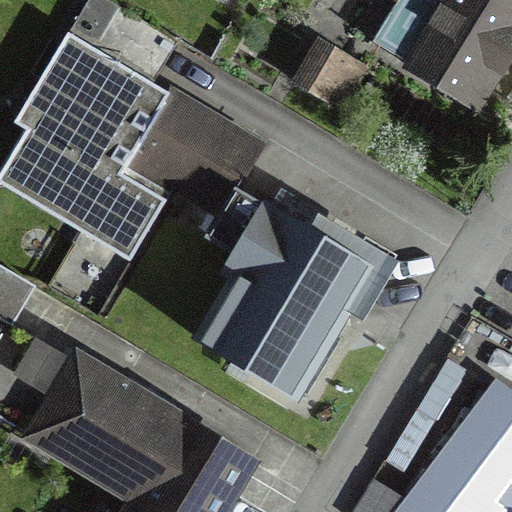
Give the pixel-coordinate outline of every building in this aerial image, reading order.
[(511,52),(511,42),(507,39),(511,30),(511,0),(399,0),(372,45),(478,109),(511,52)] [(138,80),(130,76),(66,37),(16,120),(57,145),(25,200),(81,234),(48,289),(93,316),(171,186),(219,215),(232,193),(257,152),(164,97),(157,107),(124,87),(129,77),(137,82),(138,80)] [(363,72),(317,44),(293,84),(339,112),(363,72)] [(260,274),(213,351),(292,398),(366,273),(232,193),(219,215),(204,240),(260,274)] [(0,420),(18,431),(52,375),(0,344),(0,341),(31,288),(0,269),(0,420)] [(219,511),(248,465),(77,360),(30,438),(136,503),(130,511),(219,511)] [(511,511),(511,401),(494,389),(401,511),(511,511)]
